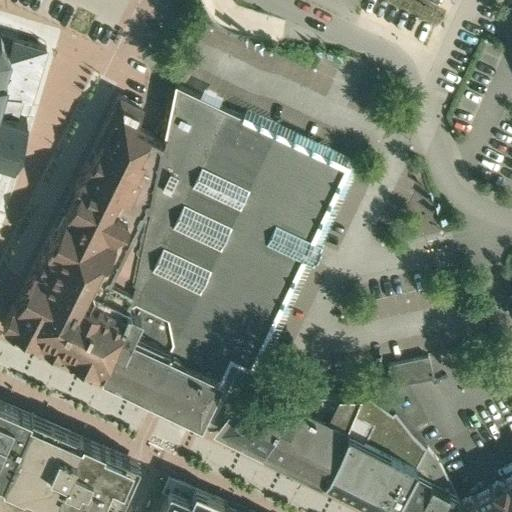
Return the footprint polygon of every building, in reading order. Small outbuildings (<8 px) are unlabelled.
[(0,165),(0,164),(10,167),(13,157),(14,158),(27,113),(26,113),(31,98),(32,98),(47,47),(33,43),(35,37),(20,32),(18,38),(0,32),(0,165)] [(256,121),(176,83),(163,142),(130,302),(121,326),(104,365),(110,367),(110,368),(149,386),(149,387),(203,412),(204,412),(220,377),(221,378),(231,357),(250,366),(254,361),(261,347),(261,343),(262,342),(264,340),(271,325),(271,322),(272,321),(274,318),(281,304),(282,300),(282,299),(285,297),(292,282),(292,278),(293,278),(295,275),(302,260),(303,257),(303,255),(299,253),(307,237),(311,239),(312,237),(314,234),(315,234),(320,223),(320,220),(321,219),(323,216),(328,205),(329,202),(329,201),(332,198),(337,187),(337,184),(338,183),(340,180),(346,169),(346,166),(347,164),(342,160),(336,158),(332,156),(329,155),(328,155),(325,152),(315,148),(311,147),(310,146),(308,144),(297,139),(293,138),(292,138),(290,136),(289,135),(279,131),(275,130),(274,130),(271,127),(263,123),(259,123),(256,121)] [(78,190),(77,190),(65,213),(57,229),(55,230),(53,234),(50,235),(48,238),(49,241),(48,244),(48,247),(45,255),(42,256),(40,259),(41,262),(38,268),(35,269),(33,273),(30,274),(29,277),(30,280),(28,284),(29,287),(26,292),(24,292),(22,296),(23,299),(19,305),(20,305),(11,323),(102,369),(104,365),(121,326),(130,302),(163,142),(134,127),(142,109),(122,99),(117,101),(112,110),(111,111),(111,112),(109,115),(108,117),(101,131),(104,139),(97,152),(95,153),(85,174),(85,175),(86,175),(78,190)] [(428,354),(388,363),(393,383),(392,383),(393,384),(433,375),(428,354)] [(369,393),(361,394),(338,447),(325,474),(323,478),(389,511),(390,511),(426,444),(412,429),(395,408),(392,410),(369,393)] [(315,411),(289,398),(265,445),(325,474),(338,447),(361,394),(321,394),(315,411)] [(291,395),(239,398),(230,409),(238,413),(233,422),(234,430),(265,445),(289,398),(291,395)] [(0,481),(31,411),(0,397),(0,481)] [(31,411),(0,481),(0,511),(82,511),(53,499),(82,433),(31,410),(31,411)] [(82,433),(53,499),(82,511),(115,511),(139,458),(82,433)] [(426,444),(390,511),(463,511),(464,510),(460,502),(452,483),(437,458),(426,444)] [(511,511),(511,474),(460,502),(464,510),(463,511),(511,511)] [(192,493),(174,485),(174,487),(170,485),(158,511),(221,511),(227,501),(228,498),(195,484),(192,493)] [(252,511),(227,501),(221,511),(252,511)]
